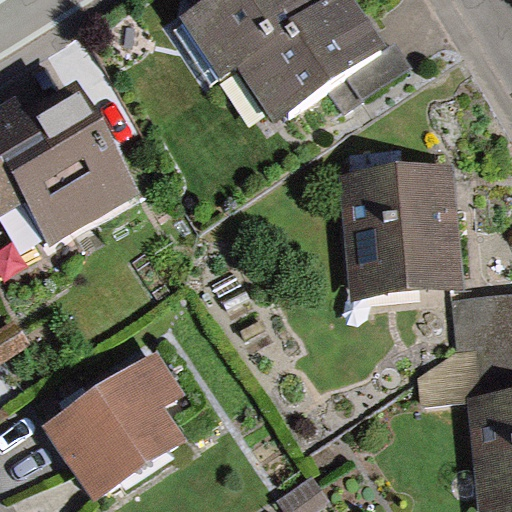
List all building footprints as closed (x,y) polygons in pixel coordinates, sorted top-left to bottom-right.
[(242,66),(330,6),(325,0),(216,0),(187,20),(226,77),(242,66)] [(339,0),(330,6),(242,66),(279,120),(386,47),(353,0),(339,0)] [(102,119),(97,123),(80,93),(28,122),(17,102),(0,111),(0,218),(25,204),(51,249),(146,195),(102,119)] [(453,166),(342,175),(351,293),(462,285),(455,200),(453,166)] [(511,297),(455,304),(460,351),(477,350),(511,346),(511,297)] [(511,346),(477,350),(481,393),(511,391),(511,346)] [(181,395),(155,354),(76,405),(43,427),(92,503),(186,442),(163,407),(181,395)] [(511,511),(511,391),(481,393),(468,396),(477,511),(511,511)]
